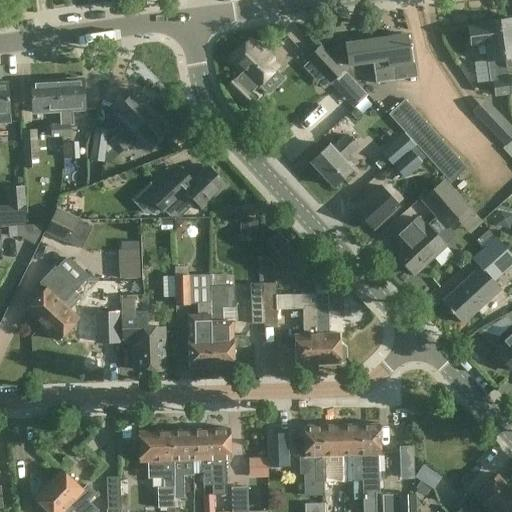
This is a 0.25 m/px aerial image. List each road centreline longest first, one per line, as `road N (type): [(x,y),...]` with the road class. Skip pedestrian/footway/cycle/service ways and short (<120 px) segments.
road 1 (residential): [(415,330),(355,385),(0,402)]
road 2 (residential): [(415,330),(202,89),(181,22)]
road 3 (residential): [(0,42),(181,22)]
road 4 (residential): [(181,22),(330,0)]
road 5 (residential): [(511,434),(415,330)]
